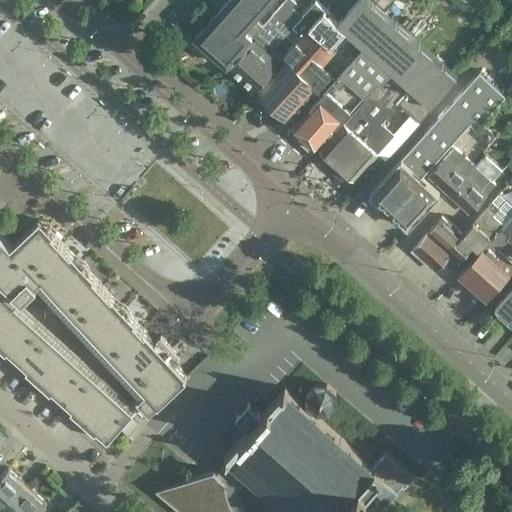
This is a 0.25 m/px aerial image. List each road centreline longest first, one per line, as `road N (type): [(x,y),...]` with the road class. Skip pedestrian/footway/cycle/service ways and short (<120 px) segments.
road 1 (residential): [(25,167),(145,274),(183,296),(216,285),(285,206)]
road 2 (residential): [(511,402),(285,206)]
road 3 (residential): [(285,206),(124,57)]
road 4 (residential): [(123,511),(0,400)]
